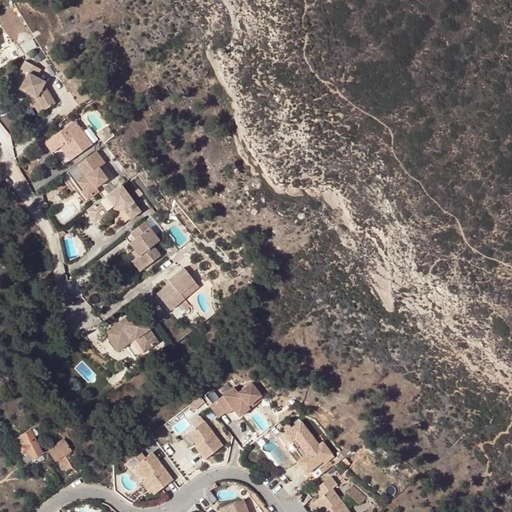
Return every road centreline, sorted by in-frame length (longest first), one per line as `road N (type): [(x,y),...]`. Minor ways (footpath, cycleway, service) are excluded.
road 1 (residential): [(79,325),(48,229),(28,205),(0,134)]
road 2 (residential): [(164,511),(222,472),(249,477),(283,511)]
